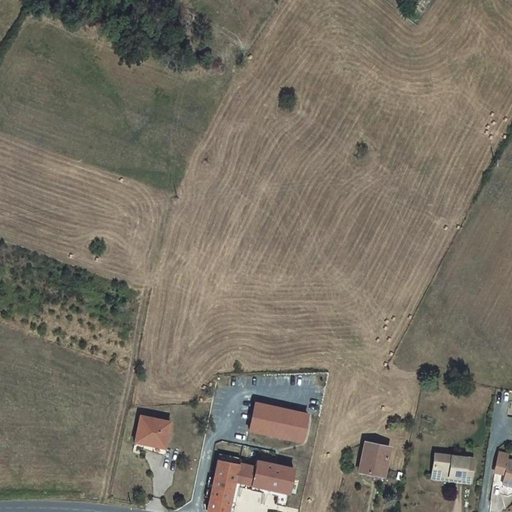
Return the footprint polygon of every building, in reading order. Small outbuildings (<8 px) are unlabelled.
[(303,443),(310,416),(257,404),(251,431),(303,443)] [(170,423),(141,416),(136,442),(165,448),(170,423)] [(391,448),(365,444),(359,473),(386,477),(391,448)] [(220,459),(241,464),(242,458),(221,453),(220,459)] [(504,482),(511,483),(511,460),(506,460),(507,455),(498,453),(495,468),(506,470),(504,482)] [(467,458),(435,455),(433,476),(465,478),(467,458)] [(474,458),(467,458),(465,478),(465,481),(472,483),(474,458)] [(258,460),(257,468),(241,464),(220,459),(215,478),(213,488),(212,490),(211,498),(208,511),(212,511),(229,511),(236,481),(241,483),(253,485),(280,491),(277,504),(286,506),(295,469),(258,460)] [(236,481),(229,511),(234,511),(241,483),(236,481)] [(276,504),(277,504),(280,491),(253,485),(252,490),(278,496),(276,504)]
